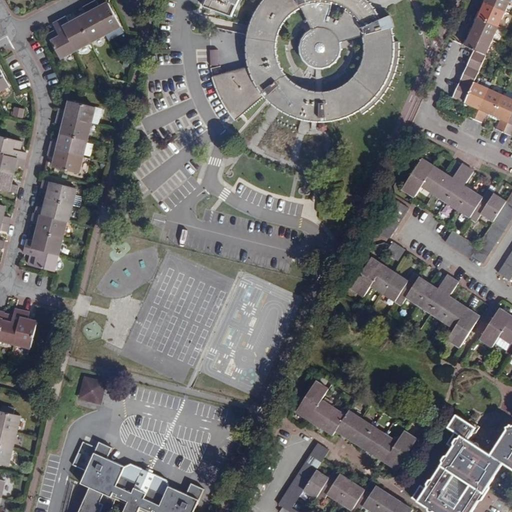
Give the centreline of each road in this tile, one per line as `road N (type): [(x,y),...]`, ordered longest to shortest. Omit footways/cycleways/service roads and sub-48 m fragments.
road 1 (residential): [(13,32),(45,92),(46,115),(7,287)]
road 2 (residential): [(511,165),(433,129),(457,46)]
road 3 (residential): [(328,260),(261,409)]
road 4 (residential): [(409,238),(511,302)]
